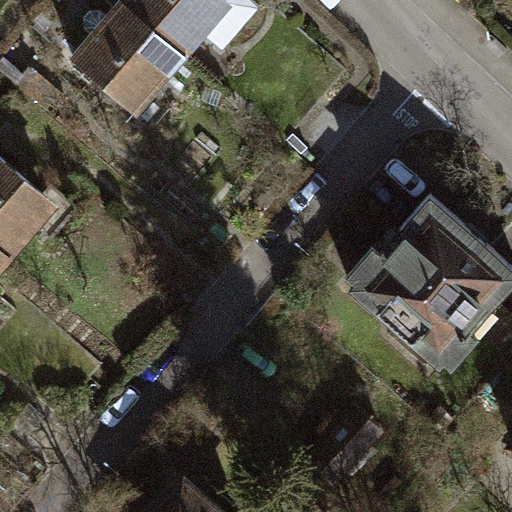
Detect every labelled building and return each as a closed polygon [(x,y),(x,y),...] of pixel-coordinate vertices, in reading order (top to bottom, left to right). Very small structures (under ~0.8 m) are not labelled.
[(84,32),(65,54),(127,107),(174,53),(112,0),(99,14),(91,7),(82,8),(78,12),(75,15),(76,25),(84,32)] [(111,0),(112,0),(174,53),(204,18),(220,32),(244,5),(238,0),(111,0)] [(0,254),(46,202),(0,162),(0,254)] [(511,269),(423,191),(342,283),(432,361),(511,269)] [(15,353),(44,374),(60,351),(31,330),(15,353)] [(370,426),(349,407),(319,440),(340,459),(370,426)] [(216,511),(176,477),(144,511),(216,511)]
